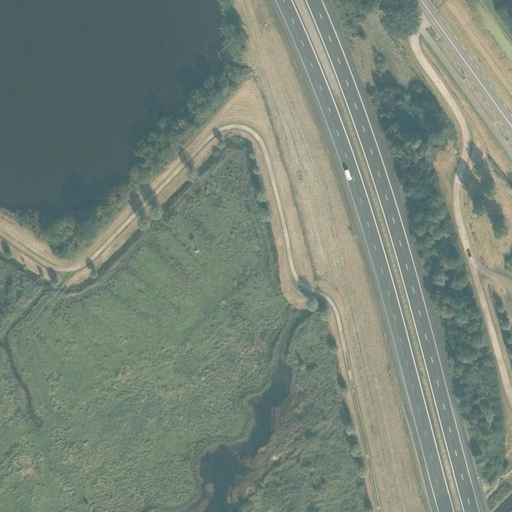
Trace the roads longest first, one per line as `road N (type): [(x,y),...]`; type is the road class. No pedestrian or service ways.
road 1 (motorway): [(282,0),(353,171),(445,511)]
road 2 (motorway): [(470,511),(391,215),(312,0)]
road 3 (tertiary): [(511,126),(420,0)]
